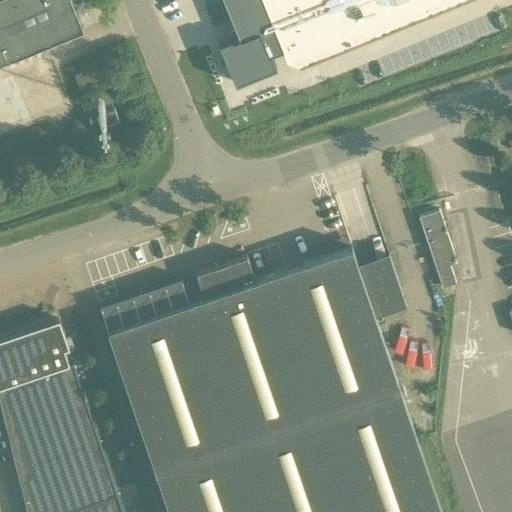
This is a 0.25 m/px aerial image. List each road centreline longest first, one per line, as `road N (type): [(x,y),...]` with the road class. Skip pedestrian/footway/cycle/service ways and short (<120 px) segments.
road 1 (unclassified): [(213,190),(511,92)]
road 2 (unclassified): [(0,263),(213,190)]
road 3 (unclassified): [(213,190),(135,0)]
